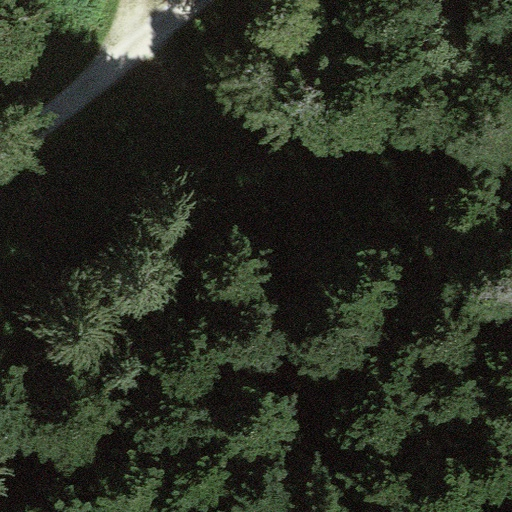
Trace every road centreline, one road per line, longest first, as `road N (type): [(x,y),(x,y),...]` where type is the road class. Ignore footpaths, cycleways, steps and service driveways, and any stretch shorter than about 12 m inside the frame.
road 1 (track): [(146,0),(143,40),(214,98),(255,113),(362,118),(511,87)]
road 2 (track): [(0,160),(196,0)]
